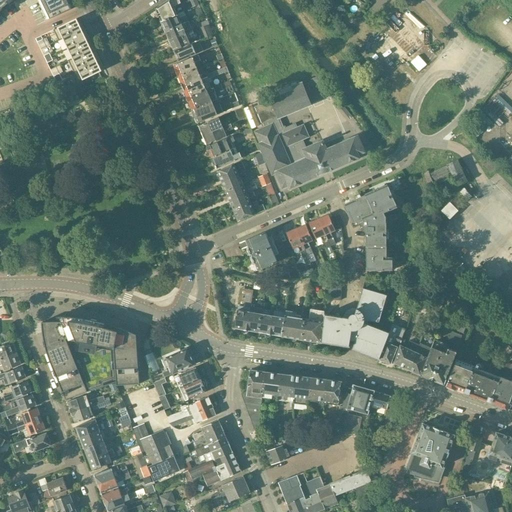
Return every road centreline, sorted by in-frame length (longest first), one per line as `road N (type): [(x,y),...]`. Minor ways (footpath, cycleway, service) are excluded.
road 1 (tertiary): [(511,421),(359,370),(235,350)]
road 2 (residential): [(191,250),(395,162),(418,137)]
road 3 (tertiary): [(191,250),(105,31)]
road 4 (unknown): [(474,409),(446,483),(428,494),(402,472),(431,394)]
road 5 (residential): [(76,463),(10,284)]
road 6 (residential): [(10,284),(83,288),(185,327)]
road 7 (residential): [(428,141),(467,109),(468,90),(454,75),(440,74),(424,87),(413,118),(418,137)]
road 8 (residential): [(235,350),(228,409),(271,511)]
